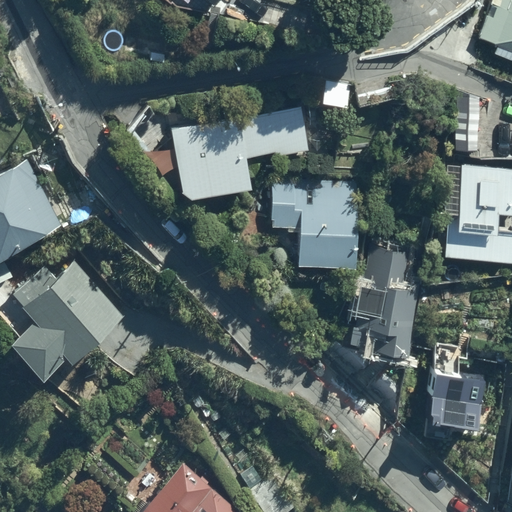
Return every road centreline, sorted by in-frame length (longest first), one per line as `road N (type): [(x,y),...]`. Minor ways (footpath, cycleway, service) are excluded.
road 1 (residential): [(72,111),(106,179),(450,511)]
road 2 (residential): [(72,111),(347,48),(391,32),(422,2)]
road 3 (residential): [(21,0),(72,111)]
